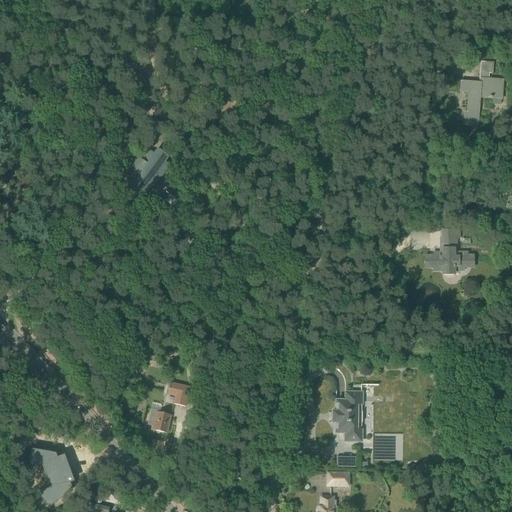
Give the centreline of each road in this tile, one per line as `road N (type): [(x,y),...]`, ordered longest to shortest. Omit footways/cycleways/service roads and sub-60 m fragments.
road 1 (track): [(68,0),(146,81),(49,253),(5,303)]
road 2 (track): [(146,0),(146,81),(299,286)]
road 3 (track): [(299,286),(337,123),(340,0)]
road 4 (track): [(511,343),(291,329),(299,286)]
road 5 (tertiary): [(170,511),(0,325)]
road 6 (residential): [(269,511),(278,377),(291,329)]
